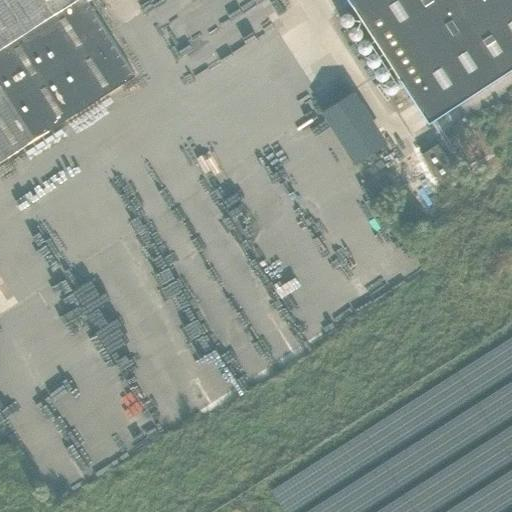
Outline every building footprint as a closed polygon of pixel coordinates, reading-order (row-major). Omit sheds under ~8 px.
[(0,0),(0,161),(135,76),(86,0),(0,0)] [(511,0),(348,0),(428,122),(511,68),(511,0)] [(389,152),(359,90),(323,108),(353,170),(389,152)] [(441,185),(457,174),(438,144),(421,155),(441,185)] [(256,369),(297,352),(284,321),(243,338),(256,369)]
